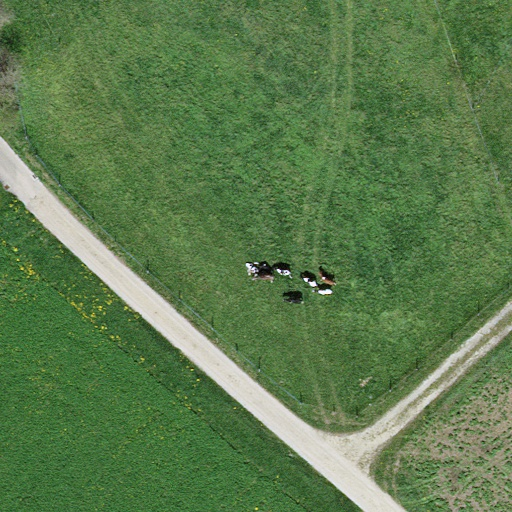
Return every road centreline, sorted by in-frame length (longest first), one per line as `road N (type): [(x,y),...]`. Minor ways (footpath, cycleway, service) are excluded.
road 1 (track): [(0,155),(400,511)]
road 2 (track): [(343,461),(511,318)]
